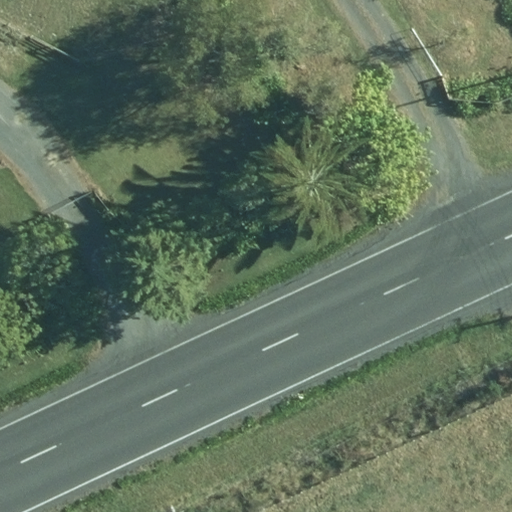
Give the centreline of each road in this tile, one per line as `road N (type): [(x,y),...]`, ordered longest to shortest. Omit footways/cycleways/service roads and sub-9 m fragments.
road 1 (unclassified): [(0,474),(511,235)]
road 2 (unknown): [(0,131),(70,204),(192,385)]
road 3 (track): [(336,0),(501,240)]
